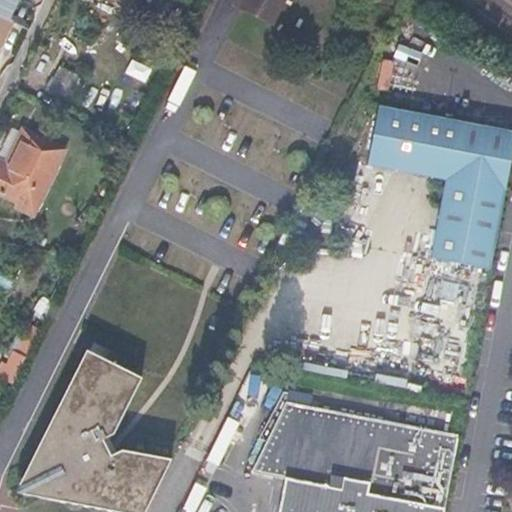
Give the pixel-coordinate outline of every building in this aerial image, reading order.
[(15,0),(0,0),(0,18),(5,21),(15,0)] [(237,0),(235,4),(275,23),(285,0),(237,0)] [(5,21),(0,18),(0,49),(12,25),(5,21)] [(417,58),(421,41),(397,34),(392,52),(417,58)] [(82,74),(64,66),(50,94),(68,103),(82,74)] [(402,79),(403,101),(442,100),(442,111),(479,110),(478,77),(402,79)] [(511,163),(511,132),(379,104),(379,107),(367,166),(446,182),(430,261),(490,273),(511,163)] [(9,161),(4,158),(0,165),(0,194),(18,203),(27,186),(44,194),(66,151),(24,130),(9,161)] [(44,194),(27,186),(18,203),(36,212),(44,194)] [(325,202),(321,224),(362,233),(366,211),(325,202)] [(424,303),(419,355),(449,358),(457,283),(443,281),(440,304),(424,303)] [(135,392),(79,365),(29,469),(42,476),(39,480),(35,480),(31,482),(28,484),(25,488),(23,493),(22,498),(24,504),(27,508),(31,510),(36,511),(43,511),(48,509),(52,505),(55,501),(60,502),(59,511),(144,511),(169,462),(121,460),(113,470),(99,458),(108,449),(135,392)] [(283,475),(295,477),(289,511),(441,511),(457,436),(285,403),(252,470),(283,475)] [(289,511),(295,477),(283,475),(275,511),(289,511)]
